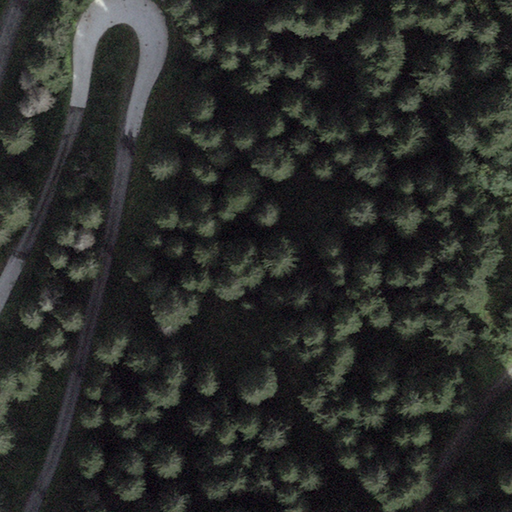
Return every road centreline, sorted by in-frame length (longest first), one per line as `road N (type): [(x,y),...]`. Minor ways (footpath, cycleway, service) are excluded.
road 1 (track): [(25,511),(51,452),(95,298),(154,30),(123,10),(92,20),(57,165),(0,293)]
road 2 (track): [(511,353),(422,511)]
